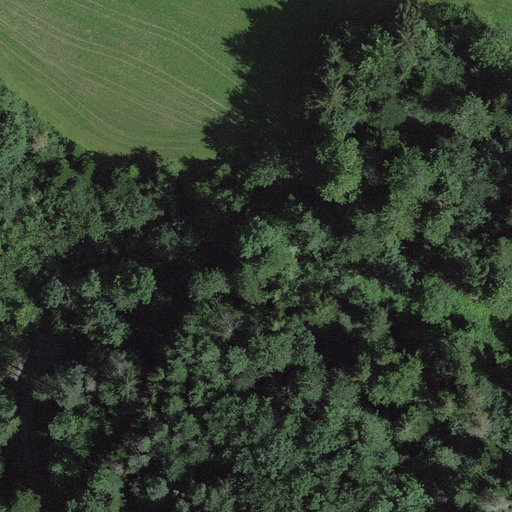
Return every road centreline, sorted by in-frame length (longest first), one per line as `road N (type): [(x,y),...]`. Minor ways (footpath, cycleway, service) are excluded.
road 1 (unclassified): [(45,511),(26,417),(27,392),(48,354),(210,255),(322,141),(345,129),(424,122),(511,142)]
road 2 (track): [(511,323),(301,162)]
